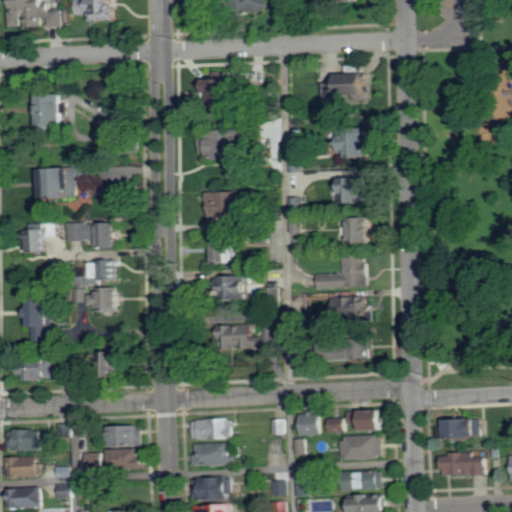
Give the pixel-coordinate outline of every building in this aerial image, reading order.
[(12,0),(13,25),(25,25),(71,24),(70,8),(49,8),(48,0),(12,0)] [(121,19),(120,2),(114,3),(113,0),(78,0),(79,13),(94,13),(95,19),(121,19)] [(342,95),(372,95),(372,72),(339,72),(339,82),(327,82),(327,98),(342,98),(342,95)] [(211,77),(211,91),(217,91),(217,104),(248,104),(248,84),(239,84),(239,77),(211,77)] [(67,92),(42,92),(41,127),(67,128),(67,92)] [(261,145),(260,122),(243,123),(244,128),(220,129),(220,137),(213,138),(213,130),(203,130),(204,156),(247,155),(246,145),(261,145)] [(347,156),(370,156),(370,127),(346,127),(347,156)] [(292,171),(306,171),(305,156),(292,156),(292,171)] [(46,196),(76,195),(75,166),(45,167),(46,196)] [(346,202),(370,202),(370,177),(346,176),(346,202)] [(210,192),(211,219),(229,219),(229,215),(246,214),(245,190),(210,192)] [(294,211),(305,210),(305,199),(293,199),(294,211)] [(292,236),(305,236),(305,216),(292,216),(292,236)] [(346,227),(346,234),(352,235),(351,244),(373,244),(374,217),(353,217),(353,227),(346,227)] [(61,222),(47,222),(48,228),(32,228),(32,251),(51,250),(50,235),(61,234),(61,222)] [(71,222),(72,241),(100,240),(101,247),(121,247),(121,222),(71,222)] [(234,234),(217,235),(218,263),(242,262),(241,243),(235,243),(234,234)] [(348,273),(322,273),(322,287),(373,286),(372,255),(347,256),(348,273)] [(120,278),(119,257),(104,258),(104,261),(94,261),(94,279),(120,278)] [(225,286),(225,298),(252,298),(251,275),(219,275),(219,286),(225,286)] [(103,303),(103,310),(123,309),(122,286),(102,286),(103,293),(96,293),(97,303),(103,303)] [(311,313),(320,313),(320,294),(310,294),(311,313)] [(371,296),(336,297),(336,318),(372,317),(371,296)] [(33,325),(54,325),(53,297),(32,298),(33,325)] [(305,316),(294,317),(294,333),(306,333),(305,316)] [(277,327),(267,327),(267,336),(258,336),(258,324),(220,325),(220,346),(277,346),(277,327)] [(36,327),(36,340),(50,340),(50,327),(36,327)] [(335,354),(345,354),(345,358),(375,358),(376,342),(336,341),(335,354)] [(101,351),(101,370),(122,370),(123,352),(101,351)] [(62,368),(76,367),(75,354),(62,355),(62,368)] [(24,379),(60,378),(59,358),(23,359),(24,379)] [(391,429),(390,408),(369,409),(370,430),(391,429)] [(353,411),(353,424),(367,423),(366,410),(353,411)] [(304,413),(305,435),(327,434),(326,412),(304,413)] [(198,439),(238,438),(237,418),(197,419),(198,439)] [(289,418),(276,419),(276,434),(289,433),(289,418)] [(335,432),(352,432),(352,418),(335,418),(335,432)] [(451,437),(483,437),(483,418),(451,418),(451,437)] [(113,446),(147,445),(147,425),(112,426),(113,446)] [(13,429),(12,449),(47,450),(48,430),(13,429)] [(348,459),(388,458),(388,434),(347,435),(348,459)] [(310,438),(299,438),(300,455),(311,454),(310,438)] [(235,466),(235,443),(200,442),(200,465),(235,466)] [(113,449),(113,469),(145,467),(144,448),(113,449)] [(90,470),(107,469),(106,452),(90,453),(90,470)] [(491,474),(491,456),(478,456),(478,452),(446,453),(447,475),(491,474)] [(11,457),(12,478),(44,476),(43,455),(11,457)] [(61,467),(61,477),(75,476),(75,466),(61,467)] [(354,471),(354,489),(390,488),(390,470),(354,471)] [(233,477),(198,477),(198,500),(233,499),(233,477)] [(301,496),(314,496),(314,479),(300,479),(301,496)] [(292,496),(291,481),(276,481),(277,497),(292,496)] [(76,497),(75,483),(61,484),(62,497),(76,497)] [(47,487),(11,488),(12,508),(47,507),(47,487)] [(394,511),(394,495),(376,495),(358,495),(358,511),(394,511)] [(236,511),(237,503),(199,505),(199,511),(236,511)]
